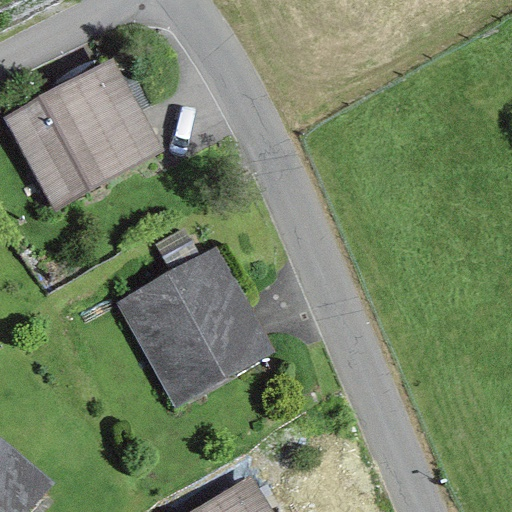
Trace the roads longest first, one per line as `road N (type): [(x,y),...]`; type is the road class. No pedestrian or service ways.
road 1 (residential): [(155,0),(262,152),(400,511)]
road 2 (residential): [(0,69),(152,0)]
